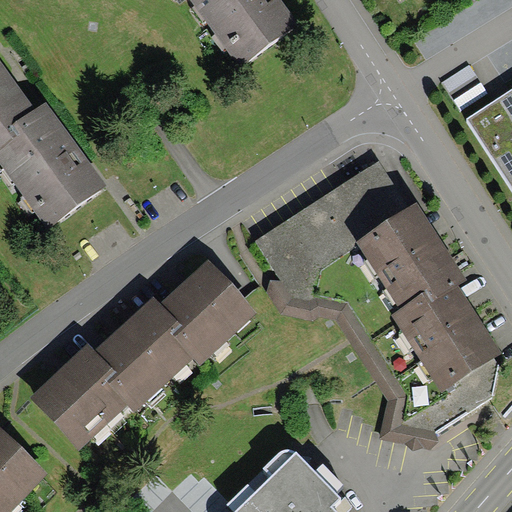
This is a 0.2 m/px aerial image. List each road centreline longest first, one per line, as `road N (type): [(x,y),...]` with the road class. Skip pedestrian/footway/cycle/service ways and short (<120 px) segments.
road 1 (unclassified): [(391,97),(0,359)]
road 2 (residential): [(511,286),(391,97)]
road 3 (residential): [(391,97),(511,24)]
